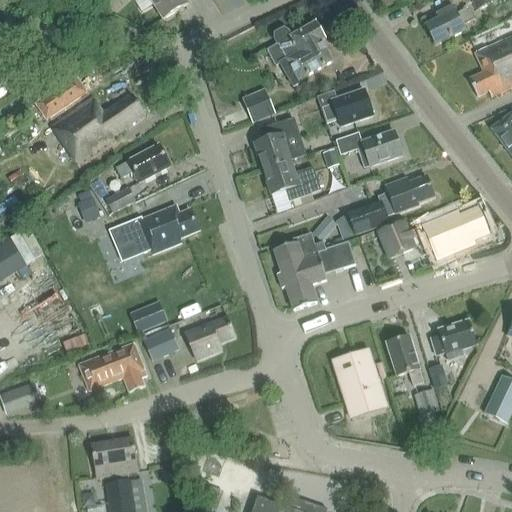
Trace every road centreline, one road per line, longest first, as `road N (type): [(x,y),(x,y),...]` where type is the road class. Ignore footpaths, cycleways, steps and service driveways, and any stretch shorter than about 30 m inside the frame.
road 1 (residential): [(272,340),(183,66),(184,45),(272,0)]
road 2 (unclassified): [(0,428),(133,414),(281,366)]
road 3 (tertiary): [(350,0),(511,206)]
road 4 (unclassified): [(272,340),(511,265)]
road 5 (residential): [(409,473),(330,455),(305,433),(281,366)]
